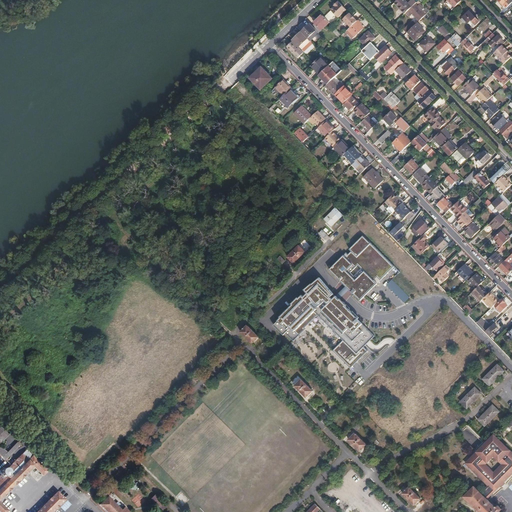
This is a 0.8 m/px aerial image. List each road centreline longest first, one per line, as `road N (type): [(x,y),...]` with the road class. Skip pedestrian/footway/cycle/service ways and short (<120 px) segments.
road 1 (residential): [(270,43),(511,293)]
road 2 (residential): [(511,159),(358,0)]
